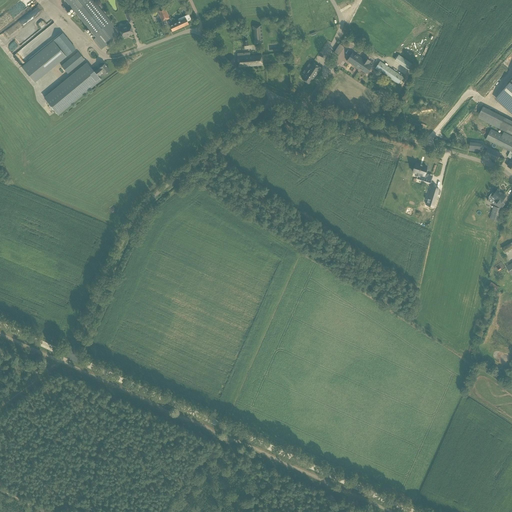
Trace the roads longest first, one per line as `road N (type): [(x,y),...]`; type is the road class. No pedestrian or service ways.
road 1 (tertiary): [(412,511),(68,356)]
road 2 (unclassified): [(68,356),(139,210),(271,95)]
road 3 (unclassified): [(511,174),(271,95)]
road 4 (unclassified): [(271,95),(192,30),(133,52)]
